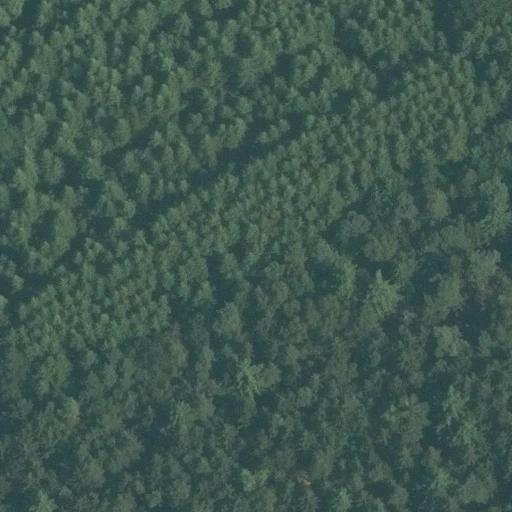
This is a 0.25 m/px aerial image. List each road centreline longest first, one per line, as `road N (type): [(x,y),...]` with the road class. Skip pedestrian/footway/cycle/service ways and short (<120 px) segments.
road 1 (track): [(0,457),(511,142)]
road 2 (track): [(511,126),(403,0)]
